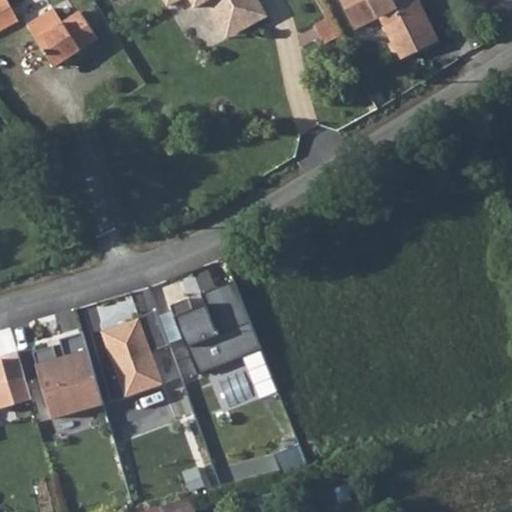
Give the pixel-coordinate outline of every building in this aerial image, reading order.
[(0,0),(0,30),(19,21),(8,0),(0,0)] [(165,0),(168,5),(176,0),(192,0),(196,7),(207,1),(225,33),(245,22),(248,26),(269,15),(260,0),(165,0)] [(334,0),(352,31),(377,18),(391,44),(389,45),(397,60),(435,39),(413,0),(334,0)] [(63,23),(54,8),(28,24),(54,66),(98,38),(81,11),(63,23)] [(245,22),(225,33),(227,38),(248,26),(245,22)] [(198,295),(180,301),(204,372),(269,350),(245,279),(212,291),(217,307),(204,312),(198,295)] [(215,302),(202,307),(204,312),(217,307),(215,302)] [(169,382),(146,319),(105,331),(131,399),(169,382)] [(112,406),(96,349),(43,363),(58,421),(112,406)] [(5,359),(0,360),(0,411),(39,400),(25,350),(4,356),(5,359)] [(162,505),(164,511),(195,511),(191,497),(162,505)]
